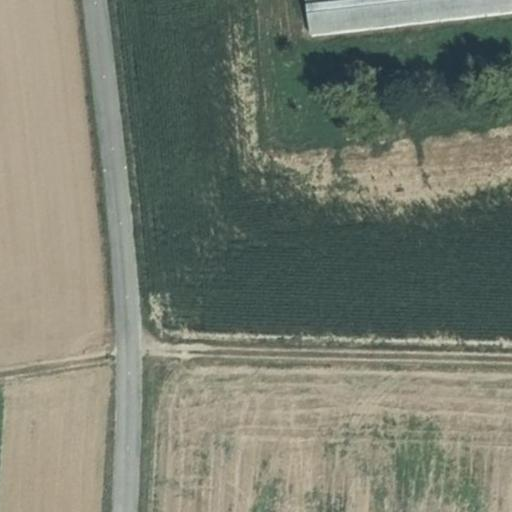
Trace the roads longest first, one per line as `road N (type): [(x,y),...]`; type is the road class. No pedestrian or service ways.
road 1 (tertiary): [(93,0),(130,349),(122,511)]
road 2 (track): [(0,371),(130,349),(511,356)]
